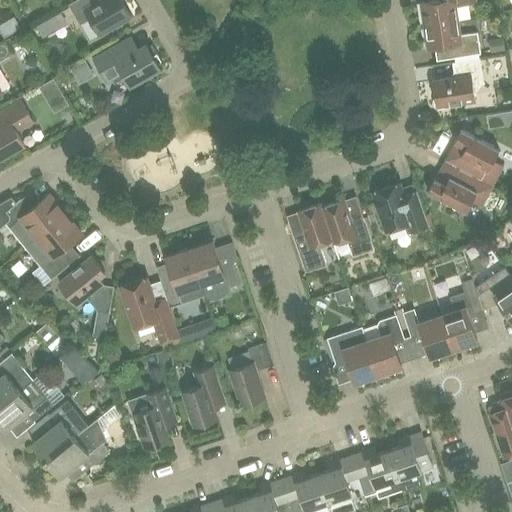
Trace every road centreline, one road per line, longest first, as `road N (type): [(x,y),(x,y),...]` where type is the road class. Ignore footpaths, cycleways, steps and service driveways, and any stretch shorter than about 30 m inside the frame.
road 1 (residential): [(256,191),(386,148),(403,132),(407,115),(383,0)]
road 2 (residential): [(312,432),(281,326),(291,301),(256,191)]
road 3 (residential): [(81,511),(312,432)]
road 4 (residential): [(256,191),(147,226),(121,221),(101,205),(57,153)]
road 5 (residential): [(57,153),(178,83),(181,50),(150,0)]
road 6 (residential): [(312,432),(453,383)]
road 7 (residential): [(479,511),(487,481),(453,383)]
